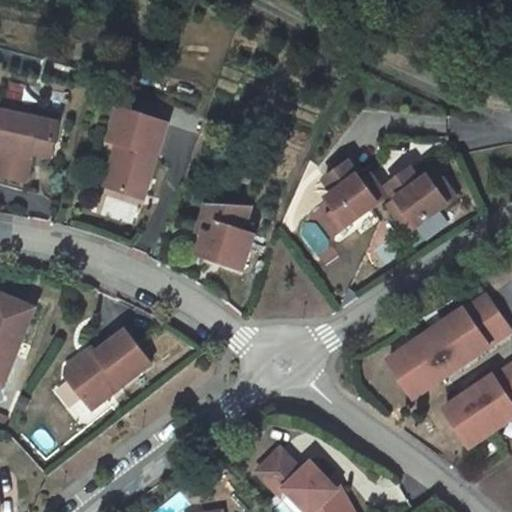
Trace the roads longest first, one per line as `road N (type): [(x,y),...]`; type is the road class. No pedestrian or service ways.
road 1 (residential): [(282,370),(188,307),(41,250),(0,244)]
road 2 (unclassified): [(282,370),(511,219)]
road 3 (residential): [(485,511),(282,370)]
road 4 (unclassified): [(89,511),(282,370)]
